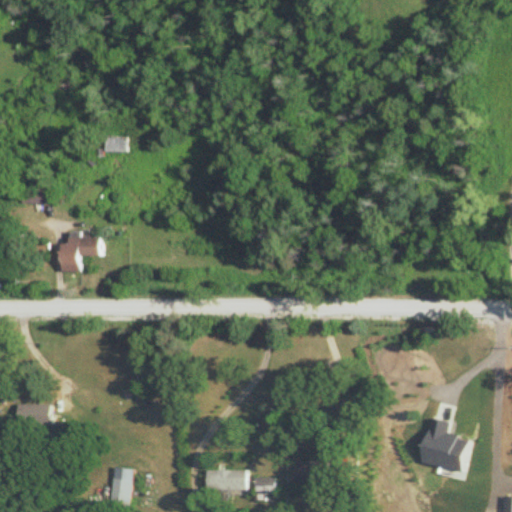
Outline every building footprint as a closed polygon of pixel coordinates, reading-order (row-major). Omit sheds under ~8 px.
[(128,137),(105,137),(105,153),(128,153),(128,137)] [(20,204),(49,204),(49,189),(20,189),(20,204)] [(101,239),(68,238),(68,244),(60,244),(60,272),(80,272),(80,258),(100,258),(101,239)] [(54,406),(20,406),(20,426),(54,426),(54,406)] [(330,462),(302,462),(302,484),(330,484),(330,462)] [(131,470),(116,469),(113,506),(132,507),(134,480),(130,480),(131,470)] [(209,492),(250,492),(250,472),(209,472),(209,492)] [(279,500),(279,478),(259,478),(259,500),(279,500)]
